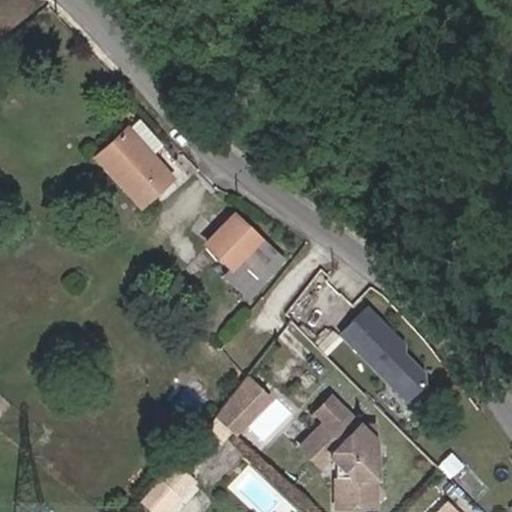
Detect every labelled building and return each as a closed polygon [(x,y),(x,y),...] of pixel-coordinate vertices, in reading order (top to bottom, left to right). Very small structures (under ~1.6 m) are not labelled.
[(161,145),(138,120),(96,158),(140,206),(171,178),(150,155),(161,145)] [(281,261),(237,217),(208,246),(229,266),(222,272),(246,296),(281,261)] [(367,313),(341,339),(409,405),(425,388),(425,378),(415,368),(410,368),(405,363),(407,361),(408,360),(408,353),(367,313)] [(260,393),(244,380),(228,401),(243,413),(260,393)] [(228,401),(213,419),(239,443),(271,402),(260,393),(243,413),(228,401)] [(316,445),(328,458),(333,463),(335,509),(372,508),(371,427),(356,427),(327,400),(312,415),(323,425),(329,431),(316,445)] [(329,431),(323,425),(299,450),(317,468),(328,458),(316,445),(329,431)] [(161,481),(181,498),(195,484),(176,466),(161,481)] [(161,481),(142,502),(151,511),(167,511),(181,498),(161,481)] [(458,511),(446,500),(434,511),(458,511)]
